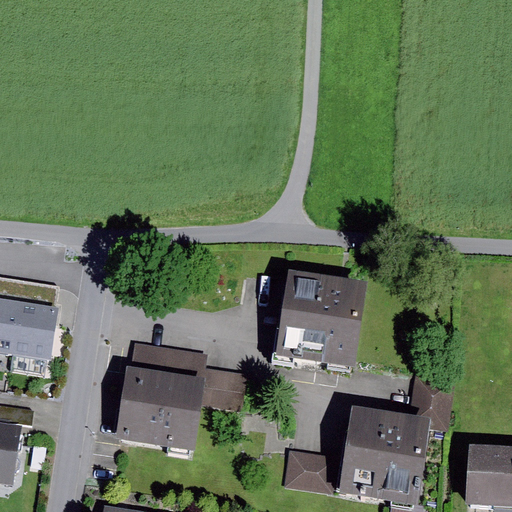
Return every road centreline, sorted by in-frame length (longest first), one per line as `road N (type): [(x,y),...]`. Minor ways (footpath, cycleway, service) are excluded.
road 1 (unclassified): [(105,240),(285,236),(511,248)]
road 2 (residential): [(105,240),(61,511)]
road 3 (track): [(285,236),(311,116),(316,0)]
